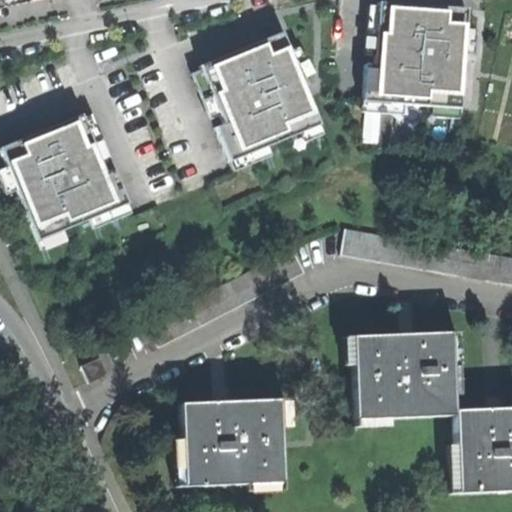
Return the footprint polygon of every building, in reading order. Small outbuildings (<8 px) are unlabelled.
[(460,108),(464,6),(373,2),(369,105),(460,108)] [(226,161),(317,129),(283,33),(192,65),(226,161)] [(91,111),(0,145),(0,154),(34,242),(127,207),(91,111)] [(511,258),(345,231),(341,257),(511,285),(511,258)] [(148,323),(161,347),(306,273),(294,249),(148,323)] [(350,336),(353,420),(399,418),(453,416),(452,410),(449,332),(350,336)] [(81,366),(89,383),(107,375),(100,358),(81,366)] [(183,488),(283,483),(278,400),(179,405),(181,443),(183,488)] [(511,407),(452,410),(453,416),(454,455),(456,494),(511,491),(511,407)]
